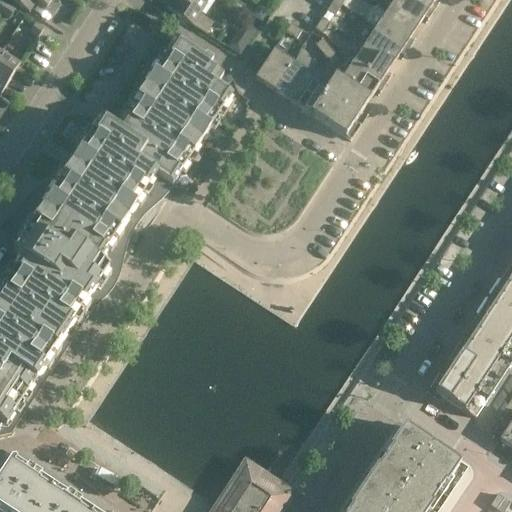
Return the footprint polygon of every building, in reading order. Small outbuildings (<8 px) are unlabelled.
[(36,3),(46,9),(52,0),(8,0),(29,13),(36,3)] [(192,27),(209,0),(175,0),(179,2),(172,13),(192,27)] [(417,29),(422,22),(429,11),(411,0),(394,0),(388,11),(417,29)] [(411,0),(429,11),(435,1),(435,0),(411,0)] [(334,17),(341,7),(333,1),(326,12),(334,17)] [(15,11),(7,6),(1,15),(9,20),(15,11)] [(405,48),(411,38),(417,29),(388,11),(376,29),(405,48)] [(322,20),(315,30),(322,35),(329,25),(322,20)] [(35,25),(29,34),(37,39),(43,30),(35,25)] [(301,32),(291,25),(285,33),(296,40),(301,32)] [(393,66),(398,58),(405,48),(376,29),(364,47),(393,66)] [(239,56),(247,44),(239,38),(232,40),(227,48),(239,56)] [(323,56),(330,50),(322,41),(315,47),(323,56)] [(116,131),(100,121),(70,166),(69,167),(65,172),(61,175),(42,190),(33,197),(26,204),(25,206),(23,208),(21,211),(20,213),(18,216),(18,218),(17,220),(16,223),(16,226),(16,228),(16,231),(16,233),(17,236),(18,240),(19,243),(21,245),(23,248),(17,256),(23,260),(0,293),(0,423),(5,427),(80,313),(74,309),(79,302),(81,302),(84,302),(88,302),(90,302),(93,301),(96,300),(100,299),(103,296),(106,294),(108,291),(111,286),(114,281),(116,276),(117,274),(118,271),(119,268),(120,265),(120,263),(121,260),(122,254),(123,248),(123,244),(124,241),(125,237),(127,234),(128,231),(130,227),(132,224),(135,222),(138,218),(142,214),(148,210),(153,206),(157,203),(159,200),(163,196),(167,192),(170,187),(171,187),(230,97),(216,87),(222,78),(208,69),(211,64),(204,59),(203,61),(175,42),(116,131)] [(381,84),(387,74),(393,66),(364,47),(352,65),(381,84)] [(330,50),(323,56),(331,66),(338,60),(330,50)] [(273,51),(254,80),(273,92),(292,63),(273,51)] [(1,55),(0,55),(0,96),(19,67),(1,55)] [(292,63),(273,92),(291,104),(310,75),(292,63)] [(352,65),(345,75),(339,71),(334,79),(369,102),(381,84),(352,65)] [(309,116),(328,88),(310,75),(291,104),(309,116)] [(344,139),(357,121),(369,102),(334,79),(328,88),(309,116),(344,139)] [(511,263),(448,361),(440,372),(441,373),(440,374),(442,380),(443,381),(435,394),(475,420),(511,363),(511,263)] [(511,421),(511,414),(504,410),(500,417),(511,423),(511,421)] [(506,431),(511,423),(500,417),(495,424),(506,431)] [(511,421),(511,423),(506,431),(501,438),(499,442),(511,450),(511,421)] [(501,438),(506,431),(495,424),(490,431),(501,438)] [(403,427),(345,511),(439,511),(468,471),(403,427)] [(0,511),(90,511),(83,507),(11,460),(0,476),(0,511)] [(246,469),(217,511),(276,511),(287,496),(284,494),(276,489),(246,469)] [(497,496),(490,507),(496,511),(504,511),(510,505),(497,496)]
